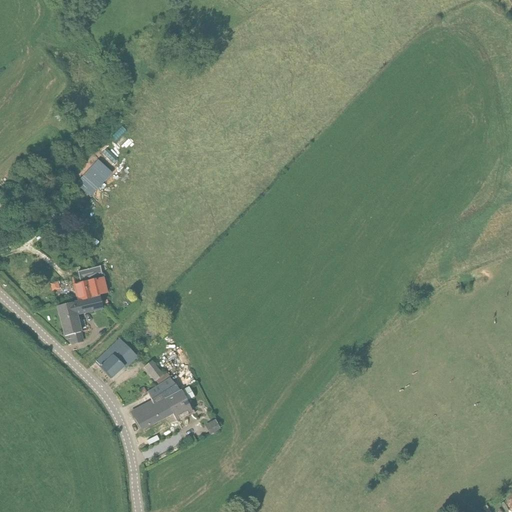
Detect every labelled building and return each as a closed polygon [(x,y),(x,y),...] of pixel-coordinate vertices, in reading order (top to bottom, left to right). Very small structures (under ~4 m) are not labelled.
[(0,207),(0,229),(12,216),(6,211),(5,212),(0,207)] [(75,304),(97,299),(105,297),(98,270),(75,275),(78,286),(71,288),(75,304)] [(56,285),(48,287),(50,294),(58,292),(56,285)] [(97,299),(75,304),(55,309),(63,339),(64,339),(65,342),(68,342),(70,347),(81,344),(75,319),(101,313),(97,299)] [(118,342),(93,364),(109,381),(122,369),(123,371),(135,360),(118,342)] [(156,387),(168,380),(164,375),(161,377),(149,363),(141,371),(152,385),(154,383),(156,387)] [(156,387),(144,395),(149,403),(129,416),(139,432),(171,415),(168,410),(184,403),(192,399),(186,390),(178,393),(168,380),(156,387)] [(168,410),(171,415),(174,422),(188,415),(190,414),(184,403),(168,410)] [(213,422),(202,427),(207,437),(218,431),(213,422)]
